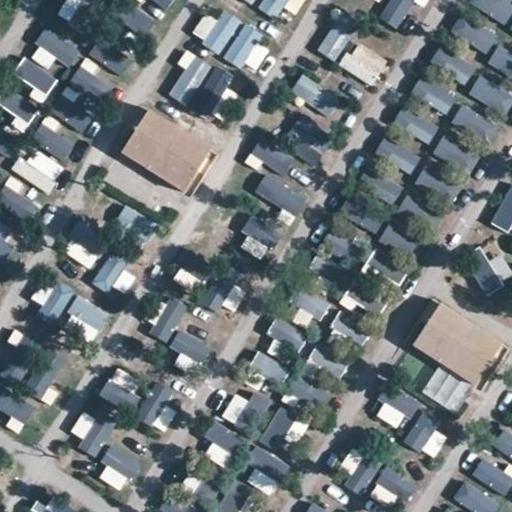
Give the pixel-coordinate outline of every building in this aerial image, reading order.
[(88,0),(68,0),(59,13),(80,30),(98,8),(88,0)] [(177,0),(158,0),(166,11),(179,2),(177,0)] [(265,0),(259,8),(281,23),(297,0),(265,0)] [(392,0),(380,17),(396,29),(416,0),(392,0)] [(511,6),(498,0),(472,0),(469,7),(507,25),(511,14),(511,6)] [(225,53),(239,22),(206,8),(192,39),(225,53)] [(460,18),(452,34),(489,53),(497,37),(460,18)] [(242,24),(226,57),(257,71),(272,39),(242,24)] [(317,52),(336,63),(352,35),(334,24),(317,52)] [(51,94),(62,70),(72,74),(84,47),(45,30),(32,61),(24,57),(14,78),(51,94)] [(373,87),(389,62),(357,42),(341,67),(373,87)] [(95,44),(89,58),(125,74),(131,59),(95,44)] [(511,54),(497,47),(490,63),(511,72),(511,54)] [(439,49),(431,65),(469,83),(476,67),(439,49)] [(190,55),(171,96),(206,113),(226,72),(190,55)] [(324,123),(339,103),(304,77),(291,94),(308,107),(306,109),(324,123)] [(506,113),(511,102),(511,96),(480,77),(471,92),(506,113)] [(450,112),(457,95),(420,79),(413,96),(450,112)] [(10,88),(0,103),(0,106),(30,125),(41,107),(10,88)] [(53,107),(79,134),(97,116),(71,90),(53,107)] [(405,107),(395,122),(429,144),(439,129),(405,107)] [(455,126),(494,136),(499,119),(459,109),(455,126)] [(32,144),(68,160),(76,142),(40,127),(32,144)] [(201,171),(134,129),(107,172),(174,214),(201,171)] [(413,173),(422,156),(386,136),(377,153),(413,173)] [(445,136),(436,150),(470,172),(479,159),(445,136)] [(260,137),(251,162),(287,174),(296,150),(260,137)] [(52,192),(65,166),(28,148),(15,174),(52,192)] [(300,214),(308,195),(264,176),(256,195),(300,214)] [(511,232),(511,187),(508,186),(494,227),(511,232)] [(373,237),(388,219),(355,192),(341,211),(373,237)] [(431,235),(443,216),(408,196),(396,215),(431,235)] [(128,207),(114,224),(139,243),(152,226),(128,207)] [(252,220),(241,247),(256,253),(258,247),(271,253),(280,231),(252,220)] [(0,242),(10,249),(19,235),(0,222),(0,242)] [(64,254),(94,269),(109,237),(79,223),(64,254)] [(482,292),(511,280),(511,273),(502,248),(470,260),(482,292)] [(184,290),(202,270),(189,260),(172,280),(184,290)] [(95,282),(126,295),(134,274),(104,261),(95,282)] [(45,277),(34,300),(100,333),(111,309),(45,277)] [(218,296),(239,307),(248,291),(227,279),(218,296)] [(350,301),(383,314),(389,299),(356,286),(350,301)] [(322,321),(331,305),(300,287),(290,303),(322,321)] [(166,296),(145,330),(166,343),(188,310),(166,296)] [(483,344),(421,307),(396,348),(458,386),(483,344)] [(278,388),(308,337),(280,320),(250,371),(278,388)] [(336,322),(332,331),(364,344),(368,334),(336,322)] [(202,366),(212,350),(181,331),(171,347),(202,366)] [(343,377),(351,362),(319,343),(310,358),(343,377)] [(120,406),(148,376),(131,360),(103,390),(120,406)] [(49,383),(9,363),(0,379),(0,409),(28,424),(49,383)] [(46,381),(35,389),(47,406),(58,397),(46,381)] [(437,399),(458,413),(470,395),(448,382),(437,399)] [(393,388),(376,415),(401,430),(417,403),(393,388)] [(233,395),(224,419),(242,425),(251,401),(233,395)] [(169,431),(176,407),(146,398),(138,422),(169,431)] [(280,406),(259,442),(279,454),(300,418),(280,406)] [(85,439),(96,419),(83,412),(72,432),(85,439)] [(450,434),(422,414),(405,439),(433,459),(450,434)] [(79,446),(94,457),(114,430),(99,419),(79,446)] [(218,426),(205,456),(229,466),(242,436),(218,426)] [(511,435),(504,429),(492,447),(511,459),(511,435)] [(97,477),(125,492),(141,464),(113,448),(97,477)] [(349,452),(341,468),(353,475),(362,459),(349,452)] [(511,474),(483,458),(473,475),(508,495),(511,487),(511,474)] [(404,509),(418,483),(386,467),(372,492),(404,509)] [(165,511),(200,511),(175,493),(163,510),(165,511)] [(60,511),(45,501),(37,511),(60,511)] [(329,511),(313,502),(307,511),(329,511)]
